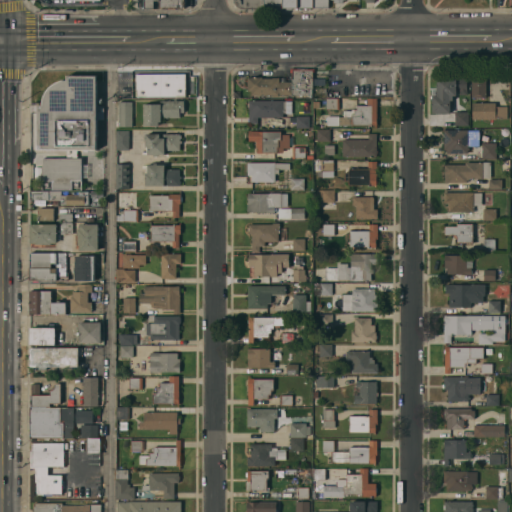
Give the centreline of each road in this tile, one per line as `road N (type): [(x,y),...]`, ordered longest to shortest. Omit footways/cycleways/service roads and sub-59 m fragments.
road 1 (residential): [(413,0),(412,511)]
road 2 (residential): [(216,0),(215,511)]
road 3 (primary): [(4,183),(0,511)]
